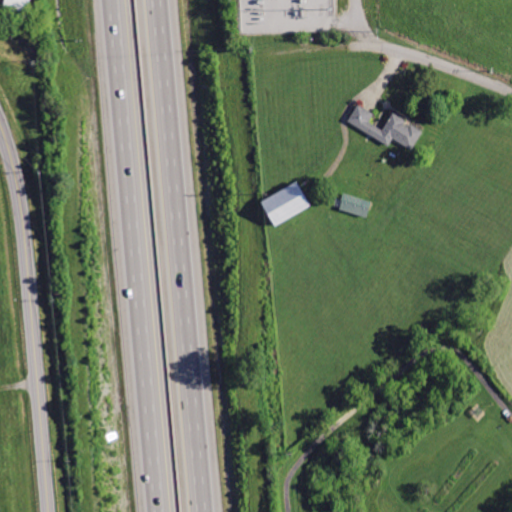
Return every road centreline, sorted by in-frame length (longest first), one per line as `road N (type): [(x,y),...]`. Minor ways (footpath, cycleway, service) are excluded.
road 1 (motorway): [(106,0),(153,511)]
road 2 (motorway): [(206,511),(162,0)]
road 3 (secondary): [(49,511),(22,195),(0,123)]
road 4 (residential): [(343,23),(389,48),(511,91)]
